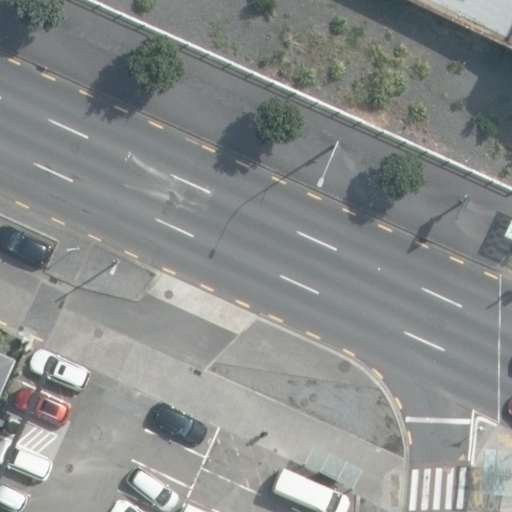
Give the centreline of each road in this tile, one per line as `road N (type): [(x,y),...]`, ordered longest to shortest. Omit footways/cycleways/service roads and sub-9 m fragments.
road 1 (residential): [(279,245),(163,332),(110,341),(0,290)]
road 2 (trunk): [(279,245),(0,120)]
road 3 (trunk): [(439,511),(429,385),(399,300)]
road 4 (trunk): [(399,300),(279,245)]
road 5 (trunk): [(511,350),(399,300)]
